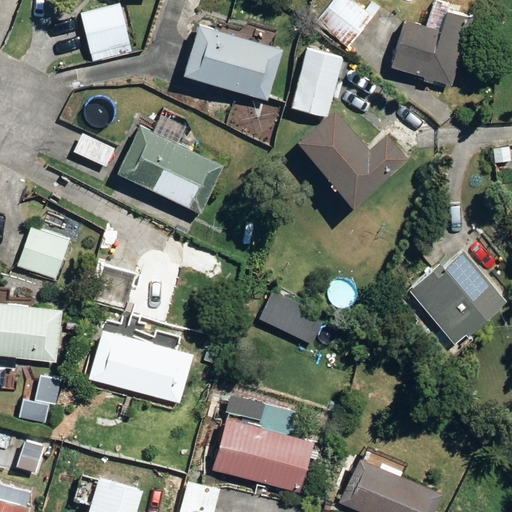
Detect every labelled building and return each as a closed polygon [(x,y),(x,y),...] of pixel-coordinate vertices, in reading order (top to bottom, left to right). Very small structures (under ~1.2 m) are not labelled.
[(122,0),(85,9),(97,58),(135,48),(123,0),(122,0)] [(349,40),(375,11),(362,0),(324,0),(315,10),(349,40)] [(370,0),(368,3),(375,10),(384,1),(383,0),(370,0)] [(392,54),(454,74),(476,7),(452,0),(448,0),(441,19),(407,8),(392,54)] [(191,70),(272,96),(287,46),(207,21),(191,70)] [(309,41),(294,98),(327,107),(342,49),(309,41)] [(339,99),(302,129),(353,194),(409,150),(389,126),(372,139),(339,99)] [(123,168),(206,207),(228,161),(145,123),(123,168)] [(77,149),(109,164),(118,145),(86,130),(77,149)] [(494,143),(496,156),(511,154),(510,142),(494,143)] [(19,262),(59,276),(73,238),(33,224),(19,262)] [(412,277),(457,330),(468,321),(472,325),(508,295),(464,244),(448,258),(443,251),(412,277)] [(101,289),(136,297),(143,271),(107,262),(101,289)] [(325,313),(276,289),(263,316),(313,340),(325,313)] [(0,297),(0,351),(61,358),(66,304),(0,297)] [(92,377),(183,400),(197,351),(106,327),(92,377)] [(215,459),(302,482),(317,424),(230,401),(215,459)] [(342,494),(386,511),(434,511),(448,477),(362,443),(342,494)] [(215,511),(225,480),(193,470),(181,507),(196,511),(215,511)] [(101,471),(88,511),(139,511),(147,486),(101,471)] [(0,511),(30,511),(32,504),(0,494),(0,511)]
